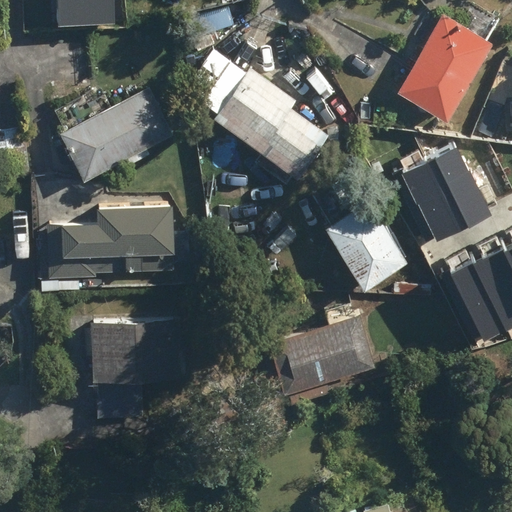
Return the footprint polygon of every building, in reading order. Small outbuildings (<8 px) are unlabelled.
[(56,0),(57,17),(114,16),(113,0),(56,0)] [(491,41),(441,10),(403,70),(394,85),(444,116),(491,41)] [(227,60),(212,47),(185,77),(192,93),(197,104),(210,112),(206,118),(249,149),(256,154),(250,162),(280,185),(287,177),(290,180),(307,156),(306,156),(323,133),(286,107),(268,131),(266,130),(289,99),(244,66),(240,71),(227,60)] [(145,87),(50,129),(75,181),(167,135),(145,87)] [(64,104),(49,111),(55,125),(70,118),(64,104)] [(21,127),(0,128),(0,170),(24,169),(21,127)] [(457,220),(488,205),(455,138),(425,152),(457,220)] [(425,236),(457,220),(425,152),(391,168),(425,236)] [(365,200),(317,228),(354,290),(402,262),(365,200)] [(165,202),(87,205),(88,221),(41,222),(43,276),(91,275),(91,273),(168,269),(165,202)] [(227,238),(228,208),(211,208),(209,237),(227,238)] [(511,253),(511,230),(503,235),(511,253)] [(504,318),(511,313),(511,253),(503,235),(470,251),(504,318)] [(473,333),(504,318),(470,251),(440,266),(473,333)] [(354,313),(259,339),(274,393),(369,366),(354,313)] [(174,316),(81,316),(81,380),(122,379),(174,379),(174,316)] [(140,398),(91,398),(91,416),(140,415),(140,398)] [(387,511),(384,500),(354,510),(354,511),(387,511)]
